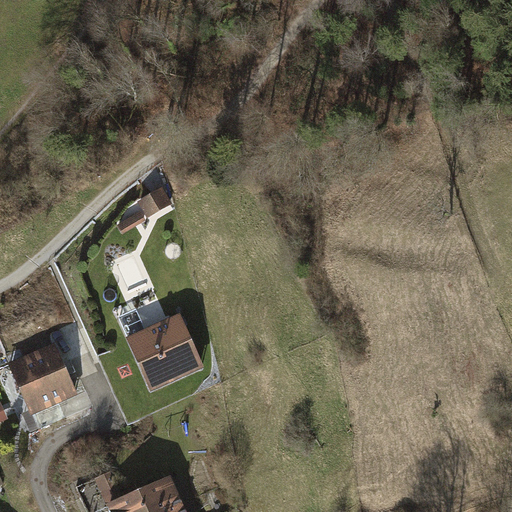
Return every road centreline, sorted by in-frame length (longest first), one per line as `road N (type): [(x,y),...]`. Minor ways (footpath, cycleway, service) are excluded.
road 1 (track): [(333,0),(234,110),(119,181),(0,288)]
road 2 (track): [(402,51),(427,95),(508,329)]
